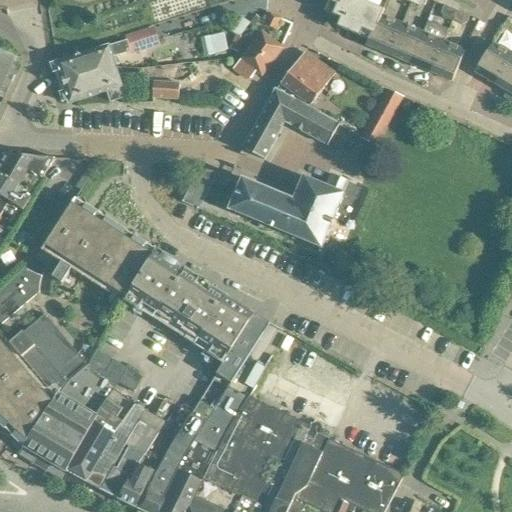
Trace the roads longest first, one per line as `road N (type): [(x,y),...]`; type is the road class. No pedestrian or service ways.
road 1 (residential): [(497,402),(181,239),(144,201),(144,147)]
road 2 (residential): [(144,147),(205,151),(234,141),(301,32)]
road 3 (residential): [(451,108),(301,32)]
road 4 (residential): [(1,136),(34,50),(31,30),(0,16)]
road 5 (residential): [(144,147),(1,136)]
road 6 (residential): [(451,108),(505,0)]
